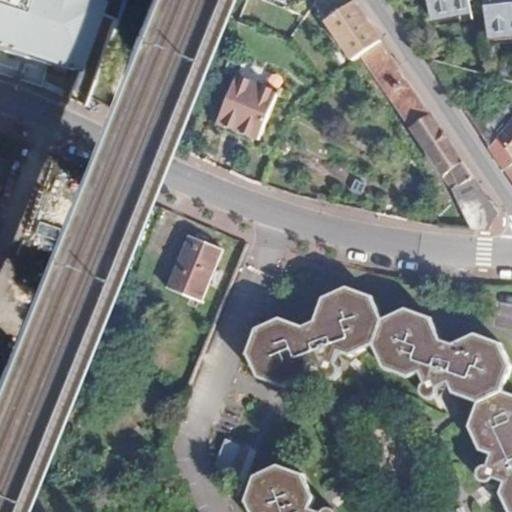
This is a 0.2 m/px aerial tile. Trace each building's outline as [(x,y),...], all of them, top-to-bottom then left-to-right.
[(0,0),(0,48),(84,77),(107,0),(0,0)] [(511,0),(427,0),(432,20),(474,12),(471,1),(485,0),(488,35),(511,34),(511,0)] [(356,5),(335,18),(361,57),(382,44),(356,5)] [(385,92),(406,124),(442,179),(456,207),(467,230),(485,230),(496,214),(483,196),(464,167),(443,135),(418,98),(400,71),(392,60),(382,44),(361,57),(385,92)] [(245,89),(233,85),(217,124),(257,139),(276,93),(249,80),(245,89)] [(478,97),(466,111),(493,148),(508,169),(511,175),(511,128),(504,137),(500,133),(511,121),(511,113),(497,99),(489,107),(478,97)] [(219,249),(188,237),(167,289),(199,302),(219,249)] [(347,358),(371,347),(382,371),(407,380),(419,374),(423,384),(420,385),(417,388),(416,393),(417,397),(419,401),(423,403),(427,404),(431,402),(434,400),(436,396),(436,392),(435,388),(445,384),(451,396),(475,405),(466,427),(477,451),(489,456),(485,467),(481,466),(476,466),(471,469),(470,474),(470,479),(472,482),(476,485),(480,486),(484,485),(487,482),(489,479),(502,484),(498,495),(505,511),(511,511),(511,397),(499,393),(509,368),(498,346),(473,337),(453,346),(449,340),(445,338),(438,341),(429,321),(402,311),(381,321),(371,299),(344,290),(321,300),(313,322),(308,320),(302,322),(299,330),(276,321),(253,332),(245,355),(257,380),(279,389),(304,378),(308,367),(317,371),(316,374),(317,378),(319,381),(322,383),(326,384),(329,384),(333,382),(335,380),(336,376),(337,373),(336,369),(333,366),(331,364),(334,354),(347,358)] [(114,369),(102,365),(94,387),(105,391),(114,369)] [(331,511),(327,510),(323,510),(319,511),(318,511),(307,511),(306,511),(310,501),(300,477),(274,468),(252,478),(242,502),(246,511),(331,511)]
